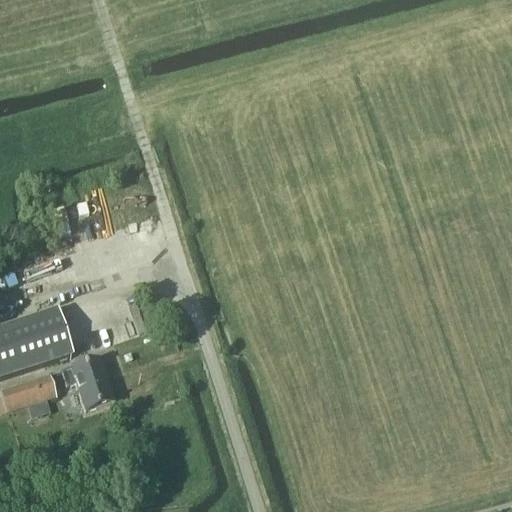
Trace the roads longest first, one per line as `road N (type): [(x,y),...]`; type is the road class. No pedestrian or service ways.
road 1 (track): [(186,274),(98,0)]
road 2 (unclassified): [(261,511),(186,274)]
